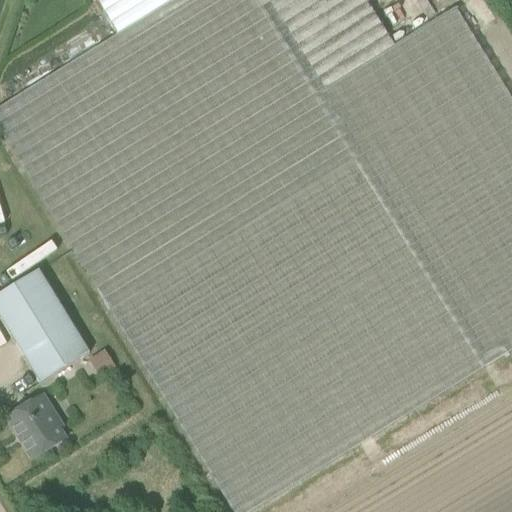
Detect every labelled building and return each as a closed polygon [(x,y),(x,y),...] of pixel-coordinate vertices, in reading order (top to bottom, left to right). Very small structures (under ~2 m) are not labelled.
[(256,0),(176,0),(117,37),(0,109),(0,134),(110,313),(109,314),(231,511),(253,511),(511,352),(511,103),(455,10),(393,48),(316,96),(262,9),(256,0)] [(101,0),(97,2),(117,37),(176,0),(101,0)] [(256,0),(262,9),(276,0),(256,0)] [(276,0),(262,9),(316,96),(393,48),(363,0),(276,0)] [(38,226),(0,246),(0,257),(42,235),(38,226)] [(0,296),(0,321),(39,386),(89,356),(38,273),(0,296)] [(95,374),(113,368),(107,352),(90,358),(95,374)] [(69,439),(43,398),(5,421),(31,463),(69,439)]
